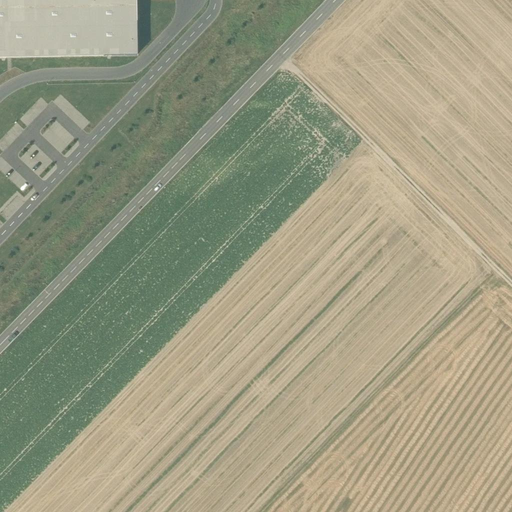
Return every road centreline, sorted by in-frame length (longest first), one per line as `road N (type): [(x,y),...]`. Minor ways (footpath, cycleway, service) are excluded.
road 1 (secondary): [(0,343),(333,0)]
road 2 (track): [(259,511),(495,269)]
road 3 (track): [(280,55),(511,285)]
